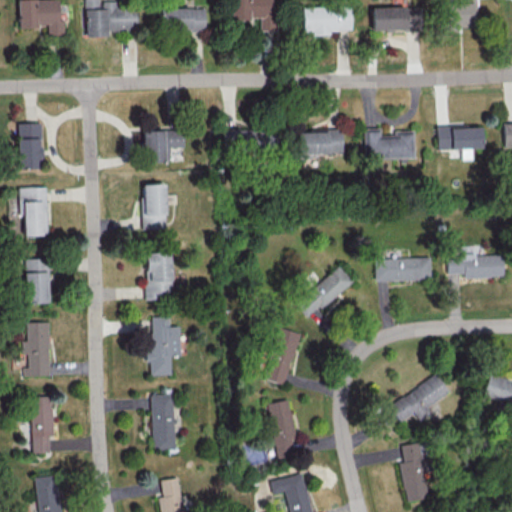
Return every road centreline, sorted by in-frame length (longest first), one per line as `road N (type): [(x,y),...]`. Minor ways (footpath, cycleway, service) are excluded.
road 1 (residential): [(511,74),(0,87)]
road 2 (residential): [(87,84),(105,511)]
road 3 (residential): [(511,325),(388,337),(356,360),(339,408),(359,511)]
